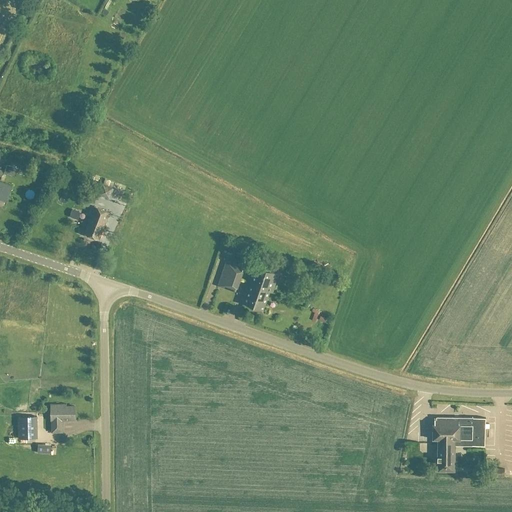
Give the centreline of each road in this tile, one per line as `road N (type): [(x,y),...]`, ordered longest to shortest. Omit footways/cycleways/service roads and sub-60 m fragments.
road 1 (unclassified): [(511,394),(402,384),(103,283)]
road 2 (tertiary): [(106,511),(103,283)]
